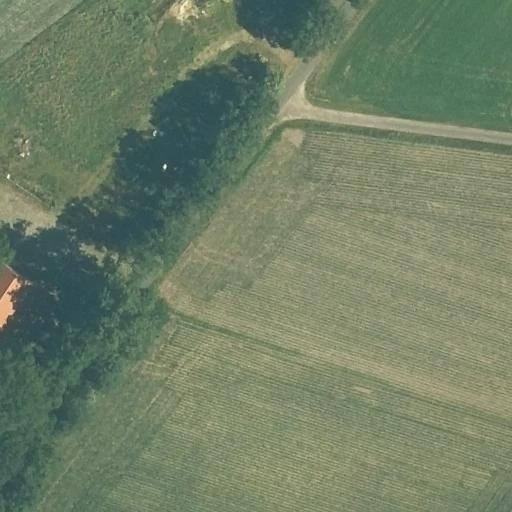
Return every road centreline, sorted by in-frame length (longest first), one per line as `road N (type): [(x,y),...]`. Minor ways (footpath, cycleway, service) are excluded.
road 1 (unclassified): [(0,482),(279,102)]
road 2 (unclassified): [(279,102),(511,133)]
road 3 (unclassified): [(279,102),(357,0)]
